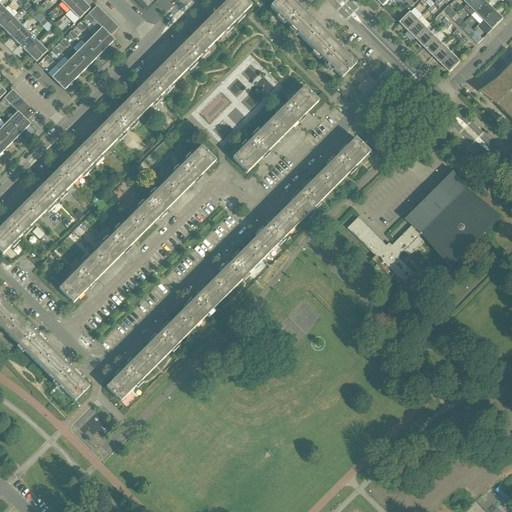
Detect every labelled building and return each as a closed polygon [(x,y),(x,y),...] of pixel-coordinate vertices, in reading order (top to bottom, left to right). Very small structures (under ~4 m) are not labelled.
[(228,0),(58,170),(0,228),(0,253),(2,256),(2,255),(104,153),(251,7),(244,0),(228,0)] [(63,0),(61,2),(70,10),(80,0),(63,0)] [(80,0),(70,10),(79,20),(90,9),(80,0)] [(277,0),(270,8),(305,43),(341,79),(356,64),(355,64),(345,54),(291,0),(277,0)] [(470,0),(466,4),(475,13),(485,2),(483,0),(470,0)] [(475,13),(483,21),(494,10),(485,2),(475,13)] [(88,15),(93,19),(101,11),(96,6),(88,15)] [(36,11),(33,7),(27,12),(31,16),(36,11)] [(0,14),(0,26),(2,29),(13,18),(5,10),(0,14)] [(494,10),(483,21),(492,30),(503,19),(494,10)] [(94,20),(97,24),(105,15),(101,11),(93,19),(94,20)] [(400,24),(407,31),(418,20),(410,13),(400,24)] [(94,20),(93,19),(88,15),(85,18),(91,24),(94,20)] [(97,24),(102,28),(104,26),(110,20),(105,15),(97,24)] [(407,31),(415,39),(426,28),(429,25),(421,17),(418,20),(407,31)] [(2,29),(10,37),(21,26),(13,18),(2,29)] [(104,26),(102,28),(106,32),(114,24),(110,20),(104,26)] [(80,23),(77,26),(82,32),(85,29),(80,23)] [(460,27),(468,36),(472,31),(467,26),(464,23),(460,27)] [(114,24),(106,32),(110,37),(118,28),(114,24)] [(10,37),(18,45),(29,35),(21,26),(10,37)] [(102,28),(93,37),(106,49),(114,41),(110,37),(106,32),(102,28)] [(415,39),(423,47),(434,37),(426,28),(415,39)] [(72,31),(68,35),(74,40),(77,37),(72,31)] [(471,39),(478,45),(482,41),(473,31),(472,31),(468,36),(471,39)] [(18,45),(27,53),(37,43),(29,35),(18,45)] [(93,37),(85,45),(97,57),(106,49),(93,37)] [(423,47),(432,56),(442,45),(434,37),(423,47)] [(63,40),(60,43),(66,48),(69,45),(63,40)] [(37,43),(27,53),(36,63),(47,52),(37,43)] [(85,45),(77,53),(89,66),(97,57),(85,45)] [(432,56),(440,64),(451,53),(442,45),(432,56)] [(55,48),(52,51),(58,57),(61,54),(55,48)] [(77,53),(68,62),(81,74),(89,66),(77,53)] [(451,53),(440,64),(449,73),(460,63),(451,53)] [(47,56),(44,59),(49,65),(52,62),(47,56)] [(68,62),(60,70),(73,82),(81,74),(68,62)] [(494,106),(496,108),(506,118),(511,123),(511,65),(496,81),(494,83),(480,93),(478,94),(494,106)] [(73,82),(60,70),(51,79),(64,91),(73,82)] [(294,92),(299,87),(295,83),(290,88),(294,92)] [(247,173),(308,113),(317,103),(318,102),(303,87),(232,159),(247,174),(247,173)] [(4,99),(8,103),(17,95),(12,91),(4,99)] [(10,105),(13,108),(21,100),(17,95),(8,103),(10,105)] [(4,99),(1,102),(7,108),(10,105),(8,103),(4,99)] [(13,108),(17,112),(26,104),(21,100),(13,108)] [(17,112),(18,113),(22,117),(30,108),(26,104),(17,112)] [(30,108),(22,117),(26,121),(35,113),(30,108)] [(18,113),(9,121),(22,133),(30,125),(26,121),(22,117),(18,113)] [(9,121),(1,129),(13,142),(22,133),(9,121)] [(1,129),(0,130),(0,144),(5,150),(13,142),(1,129)] [(346,148),(216,278),(106,387),(106,388),(120,403),(369,153),(355,139),(354,139),(346,148)] [(73,304),(146,231),(215,162),(201,147),(104,244),(59,289),(58,290),(73,304)] [(419,217),(413,224),(422,235),(449,267),(450,266),(447,261),(461,249),(466,253),(486,234),(481,229),(494,214),(498,218),(499,216),(467,189),(454,174),(453,176),(456,180),(452,184),(440,194),(436,198),(431,203),(427,207),(423,212),(419,217)] [(398,258),(390,251),(381,241),(380,242),(377,240),(378,239),(358,219),(348,229),(376,257),(372,260),(373,262),(374,261),(409,296),(423,283),(398,258)] [(393,248),(390,251),(398,258),(404,252),(409,257),(423,242),(419,237),(420,235),(421,236),(422,235),(413,224),(408,220),(407,222),(412,227),(392,247),(393,248)] [(0,328),(3,331),(74,402),(89,388),(88,387),(2,301),(0,299),(0,328)] [(455,440),(451,444),(456,450),(461,446),(455,440)]
